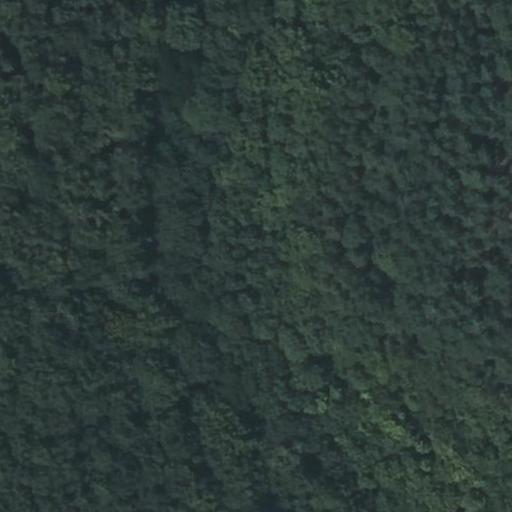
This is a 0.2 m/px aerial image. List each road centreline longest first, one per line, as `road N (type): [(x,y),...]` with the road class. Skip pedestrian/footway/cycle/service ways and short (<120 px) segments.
road 1 (track): [(229,511),(145,248),(133,158),(154,0)]
road 2 (track): [(0,258),(188,382)]
